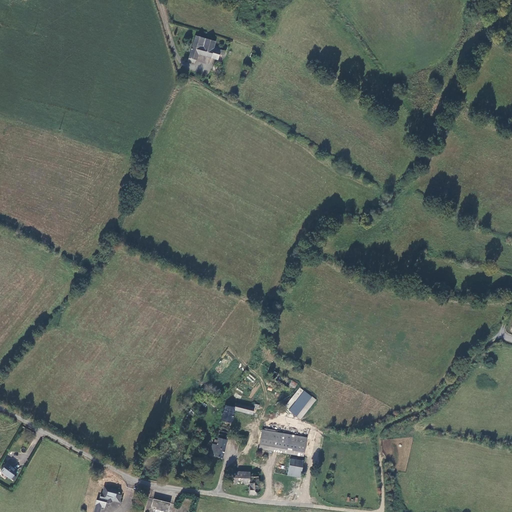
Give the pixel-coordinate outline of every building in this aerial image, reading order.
[(196,36),(189,61),(195,63),(195,60),(197,61),(199,54),(218,59),(220,54),(223,55),(225,50),(214,47),(215,41),(196,36)] [(291,381),(268,367),(266,370),(270,373),(268,377),(288,388),(291,381)] [(253,382),(255,379),(249,374),(247,378),(253,382)] [(305,391),(300,388),(284,407),(289,410),(305,391)] [(305,391),(289,410),(300,419),(316,400),(305,391)] [(234,407),(225,405),(216,437),(217,437),(217,440),(215,439),(214,443),(212,444),(210,452),(214,453),(214,455),(222,458),(235,410),(253,414),(254,409),(258,410),(259,406),(255,405),(254,408),(235,404),(234,407)] [(306,438),(262,430),(259,449),(303,457),(306,438)] [(302,462),(278,458),(275,473),(299,476),(302,462)] [(18,470),(7,462),(2,471),(12,478),(18,470)] [(250,484),(251,475),(251,472),(230,472),(229,483),(250,484)] [(260,475),(251,475),(250,484),(250,494),(258,494),(260,475)] [(97,498),(94,511),(99,511),(102,505),(105,506),(107,499),(113,500),(113,499),(119,500),(121,495),(119,489),(104,486),(104,489),(105,489),(104,493),(101,493),(99,499),(97,498)] [(167,511),(170,504),(154,499),(152,506),(156,507),(154,511),(163,511),(164,511),(167,511)]
